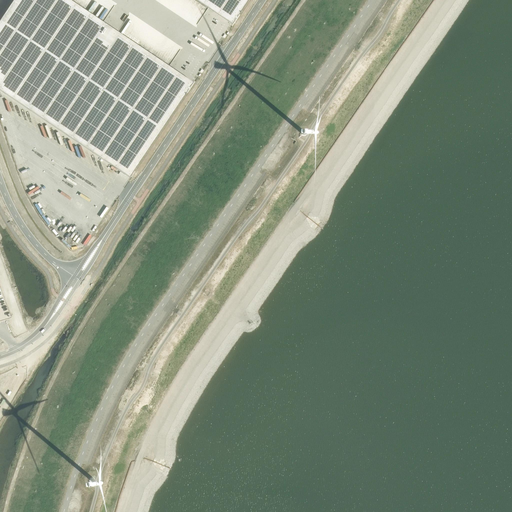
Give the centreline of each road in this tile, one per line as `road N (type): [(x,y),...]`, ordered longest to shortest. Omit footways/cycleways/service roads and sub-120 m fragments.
road 1 (track): [(140,511),(180,411),(223,342),(460,0)]
road 2 (tertiary): [(261,0),(100,241)]
road 3 (tertiary): [(0,181),(32,240),(73,275)]
